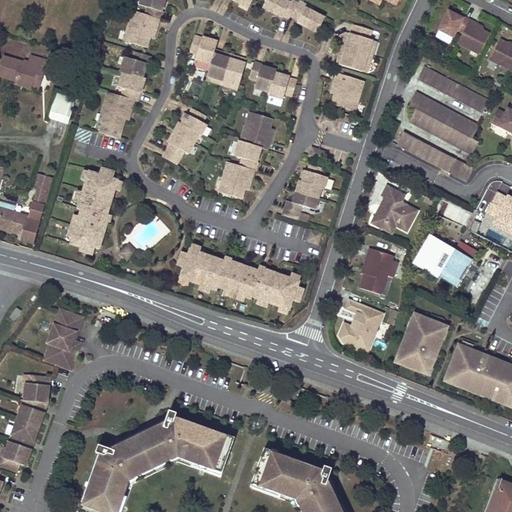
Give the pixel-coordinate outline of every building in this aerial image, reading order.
[(161,11),(164,0),(140,0),(139,5),(147,7),(145,15),(159,19),(160,20),(163,12),(161,11)] [(232,0),(248,8),(252,0),(232,0)] [(283,16),(290,19),(291,17),(298,4),(291,0),(289,3),(283,0),(266,0),(262,8),(282,18),(283,16)] [(298,21),(297,23),(317,33),(324,18),(305,8),(307,6),(299,2),(298,4),(291,17),(298,21)] [(145,15),(133,11),(127,30),(131,31),(128,39),(147,45),(151,34),(154,35),(159,19),(145,15)] [(462,18),(455,14),(453,17),(445,12),(437,28),(442,31),(443,31),(443,30),(444,30),(445,30),(446,30),(445,30),(444,30),(444,31),(443,31),(454,37),(458,30),(463,33),(470,18),(463,15),(462,18)] [(484,29),(476,25),(478,22),(470,18),(463,33),(458,41),(466,46),(467,45),(468,44),(469,44),(470,44),(471,44),(470,44),(469,44),(468,45),(467,45),(466,46),(480,53),(490,32),(484,29)] [(347,42),(345,49),(371,57),(374,47),(370,46),(372,40),(346,33),(344,41),(347,42)] [(194,36),(189,52),(197,54),(195,59),(211,64),(215,50),(217,42),(202,38),(202,39),(194,36)] [(511,46),(505,43),(500,40),(490,59),(511,70),(511,67),(511,46)] [(371,57),(345,49),(343,57),(339,56),(337,64),(362,72),(364,66),(368,67),(371,57)] [(222,57),(223,53),(215,50),(211,64),(207,76),(212,77),(211,81),(221,85),(229,59),(222,57)] [(132,60),(125,57),(120,73),(123,73),(118,87),(124,89),(121,97),(134,100),(137,101),(139,93),(140,94),(145,78),(142,78),(146,64),(148,65),(150,56),(135,52),(132,60)] [(28,64),(3,57),(0,66),(0,76),(15,81),(14,84),(31,89),(32,86),(38,68),(45,70),(47,62),(30,56),(28,64)] [(246,60),(238,58),(237,61),(229,59),(221,85),(232,88),(233,84),(239,86),(246,60)] [(257,80),(254,88),(269,92),(275,73),(276,71),(261,66),(262,65),(254,63),(249,78),(257,80)] [(489,101),(424,66),(417,79),(482,114),(489,101)] [(45,70),(38,68),(32,86),(39,88),(45,70)] [(292,96),(297,81),(289,78),(275,73),(269,92),(268,95),(283,99),(284,94),(292,96)] [(336,91),(331,104),(351,110),(353,102),(357,103),(363,81),(337,73),(332,89),(336,91)] [(76,98),(57,92),(50,117),(69,124),(76,98)] [(121,97),(108,92),(101,114),(105,115),(102,123),(122,129),(126,115),(129,116),(134,100),(121,97)] [(478,127),(415,92),(409,105),(415,109),(409,121),(472,155),(478,142),(472,139),(478,127)] [(511,110),(507,108),(505,112),(498,109),(491,122),(511,132),(511,110)] [(170,144),(163,157),(176,165),(183,151),(188,154),(199,135),(201,136),(207,125),(202,123),(206,116),(192,109),(189,115),(186,114),(181,124),(179,123),(168,143),(170,144)] [(254,113),(251,122),(247,121),(241,142),(261,148),(267,150),(272,134),(268,133),(273,119),(254,113)] [(324,115),(321,123),(327,125),(334,127),(336,120),(324,115)] [(466,182),(472,169),(403,132),(396,145),(466,182)] [(234,156),(242,158),(240,166),(254,170),(255,171),(258,163),(256,162),(261,148),(241,142),(239,141),(234,156)] [(321,161),(324,153),(318,151),(312,148),(309,156),(321,161)] [(222,193),(241,199),(245,185),(249,186),(254,170),(240,166),(228,162),(221,184),(225,185),(222,193)] [(322,176),(324,169),(310,164),(307,172),(305,171),(302,182),(299,181),(293,202),(287,201),(282,216),(297,220),(301,206),(315,210),(321,188),(323,189),(327,177),(322,176)] [(115,173),(100,168),(99,175),(113,179),(115,173)] [(114,190),(117,180),(113,179),(99,175),(89,172),(86,181),(83,192),(79,203),(77,209),(81,210),(79,216),(72,238),(71,244),(80,247),(84,248),(85,245),(95,248),(99,249),(107,221),(93,217),(94,214),(91,214),(92,211),(107,215),(114,190)] [(405,195),(387,186),(382,196),(385,197),(381,205),(383,206),(381,211),(379,209),(372,223),(382,229),(385,223),(389,222),(397,226),(407,231),(418,211),(401,202),(405,195)] [(83,192),(78,191),(75,202),(79,203),(83,192)] [(45,205),(34,201),(30,217),(40,220),(45,205)] [(0,228),(21,235),(27,217),(14,213),(9,211),(0,208),(0,228)] [(110,222),(112,216),(107,215),(92,211),(91,214),(94,214),(93,217),(107,221),(110,222)] [(79,216),(74,215),(68,237),(72,238),(79,216)] [(21,235),(19,240),(34,244),(40,220),(30,217),(27,217),(21,235)] [(393,234),(397,226),(389,222),(385,223),(382,229),(393,234)] [(318,243),(321,234),(311,231),(308,240),(318,243)] [(431,235),(413,264),(437,279),(439,277),(466,293),(482,266),(431,235)] [(460,242),(456,249),(473,257),(477,251),(460,242)] [(80,247),(79,250),(93,255),(95,248),(85,245),(84,248),(80,247)] [(126,247),(120,253),(127,260),(135,252),(131,248),(129,250),(126,247)] [(392,260),(393,255),(370,248),(367,257),(371,259),(366,274),(365,273),(360,288),(381,294),(386,279),(392,260)] [(219,276),(224,262),(199,253),(190,249),(188,254),(183,268),(180,277),(189,281),(200,285),(211,289),(217,291),(218,287),(224,289),(245,297),(251,299),(253,294),(259,296),(270,300),(280,304),(290,307),(293,298),(297,286),(299,282),(289,278),(265,270),(260,284),(257,283),(256,286),(253,285),(258,271),(230,261),(226,275),(223,274),(222,277),(219,276)] [(188,254),(182,252),(177,266),(183,268),(188,254)] [(231,259),(226,257),(224,262),(219,276),(222,277),(223,274),(226,275),(230,261),(231,259)] [(366,274),(371,259),(367,257),(362,272),(365,273),(366,274)] [(398,261),(392,260),(386,279),(392,281),(398,261)] [(265,268),(260,266),(258,271),(253,285),(256,286),(257,283),(260,284),(265,270),(265,268)] [(200,285),(198,289),(209,293),(211,289),(200,285)] [(299,300),(303,288),(297,286),(293,298),(299,300)] [(224,289),(222,294),(244,301),(245,297),(224,289)] [(259,296),(257,301),(268,305),(270,300),(259,296)] [(380,321),(383,314),(349,299),(345,308),(356,312),(360,314),(355,327),(350,325),(343,322),(338,334),(342,342),(366,352),(373,337),(371,334),(377,321),(380,321)] [(17,308),(10,317),(15,320),(21,311),(17,308)] [(387,324),(393,326),(398,312),(390,309),(387,324)] [(59,364),(71,369),(76,354),(68,351),(71,342),(73,343),(82,319),(60,311),(55,327),(58,328),(55,336),(52,335),(49,343),(51,343),(46,360),(59,364)] [(355,327),(360,314),(356,312),(350,325),(355,327)] [(408,328),(394,361),(422,372),(424,367),(427,368),(430,360),(434,361),(437,354),(435,354),(441,340),(437,339),(439,334),(442,336),(446,327),(435,323),(435,324),(426,321),(426,319),(413,314),(409,324),(413,325),(411,330),(408,328)] [(373,337),(380,321),(377,321),(371,334),(373,337)] [(68,351),(76,354),(79,345),(73,343),(71,342),(68,351)] [(478,352),(459,345),(451,366),(449,365),(444,377),(452,380),(453,378),(458,380),(457,382),(491,396),(489,401),(496,404),(496,402),(511,408),(511,370),(483,359),(485,355),(485,354),(478,351),(478,352)] [(511,365),(485,355),(483,359),(511,370),(511,365)] [(0,464),(18,472),(20,464),(25,466),(44,413),(47,403),(50,377),(28,375),(27,385),(30,385),(29,397),(26,397),(25,404),(23,409),(26,410),(23,418),(20,417),(16,428),(19,429),(16,437),(13,436),(8,449),(10,451),(7,459),(2,457),(0,461),(0,464)] [(452,380),(444,377),(442,382),(489,401),(491,396),(457,382),(458,380),(453,378),(452,380)] [(96,453),(99,455),(102,456),(86,500),(83,498),(77,511),(118,511),(129,483),(178,459),(207,469),(208,467),(223,472),(234,439),(219,433),(218,436),(174,421),(176,418),(177,414),(169,412),(163,428),(114,452),(98,446),(96,453)] [(176,418),(174,421),(218,436),(219,433),(176,418)] [(5,448),(2,457),(7,459),(10,451),(8,449),(5,448)] [(332,471),(324,468),(323,471),(321,475),(277,459),(279,455),(264,450),(252,483),(267,488),(266,490),(294,501),(299,511),(337,511),(326,487),(332,471)] [(428,471),(441,472),(443,451),(429,450),(428,471)] [(102,456),(99,455),(83,498),(86,500),(102,456)] [(323,471),(279,455),(277,459),(321,475),(323,471)] [(177,463),(220,478),(223,472),(208,467),(207,469),(178,459),(129,483),(118,511),(122,511),(132,484),(177,463)] [(511,511),(511,486),(499,482),(488,511),(511,511)] [(252,483),(250,489),(264,494),(266,490),(267,488),(252,483)] [(299,511),(294,501),(266,490),(264,494),(293,505),(296,511),(299,511)]
